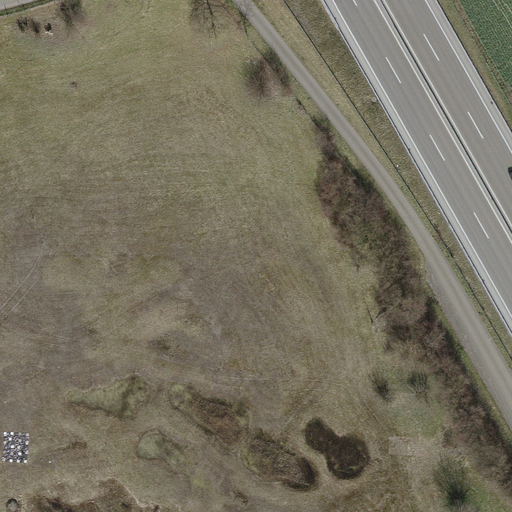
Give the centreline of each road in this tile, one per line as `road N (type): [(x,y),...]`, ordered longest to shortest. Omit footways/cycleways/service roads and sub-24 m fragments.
road 1 (motorway): [(353,0),(511,280)]
road 2 (motorway): [(511,186),(406,0)]
